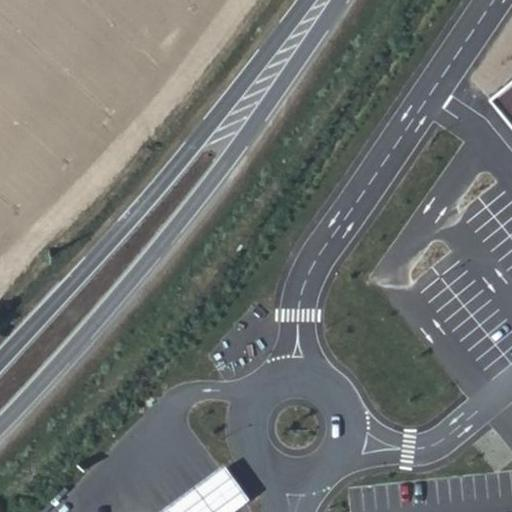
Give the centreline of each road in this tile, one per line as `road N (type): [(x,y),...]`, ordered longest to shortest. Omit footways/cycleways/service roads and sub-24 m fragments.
road 1 (secondary): [(0,426),(230,156),(329,0)]
road 2 (secondary): [(307,0),(0,361)]
road 3 (unclassified): [(292,375),(306,272),(489,0)]
road 4 (unclassified): [(292,375),(271,379),(245,412),(254,453),(292,471)]
road 5 (unclassified): [(292,471),(330,453),(339,433),(329,393),(292,375)]
